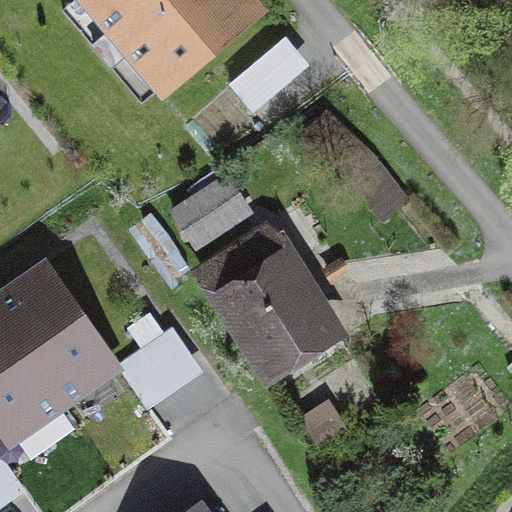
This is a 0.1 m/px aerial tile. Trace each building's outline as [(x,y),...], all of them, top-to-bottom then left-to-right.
[(252,11),(242,0),(93,0),(165,84),(252,11)] [(290,30),(230,74),(252,104),(312,60),(290,30)] [(325,114),(305,134),(353,177),(384,217),(405,201),(375,161),(325,114)] [(225,177),(172,211),(196,247),(248,213),(225,177)] [(260,231),(206,265),(271,365),(325,330),(260,231)] [(46,271),(0,303),(0,314),(60,400),(111,365),(46,271)] [(60,400),(0,314),(0,423),(9,436),(60,400)] [(121,357),(152,401),(204,364),(173,321),(121,357)]
